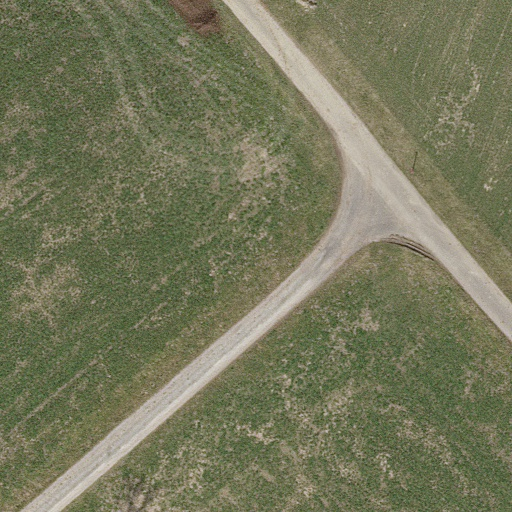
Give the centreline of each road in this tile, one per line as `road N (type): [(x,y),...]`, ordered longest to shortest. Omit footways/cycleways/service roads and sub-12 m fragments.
road 1 (track): [(406,199),(56,511)]
road 2 (track): [(238,0),(511,320)]
